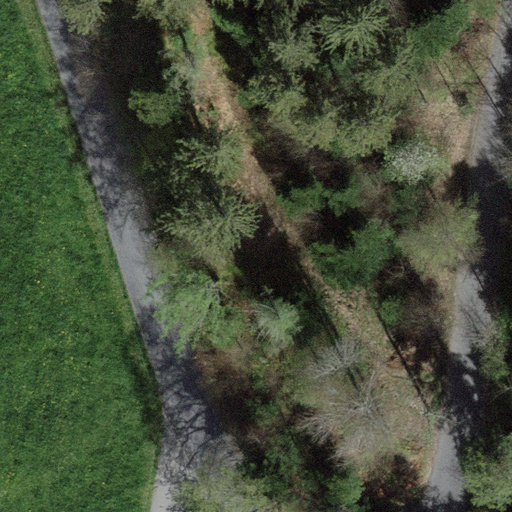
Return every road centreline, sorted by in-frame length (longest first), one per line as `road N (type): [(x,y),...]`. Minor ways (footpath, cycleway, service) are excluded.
road 1 (unclassified): [(267,511),(187,396),(54,0)]
road 2 (unclassified): [(511,139),(431,511)]
